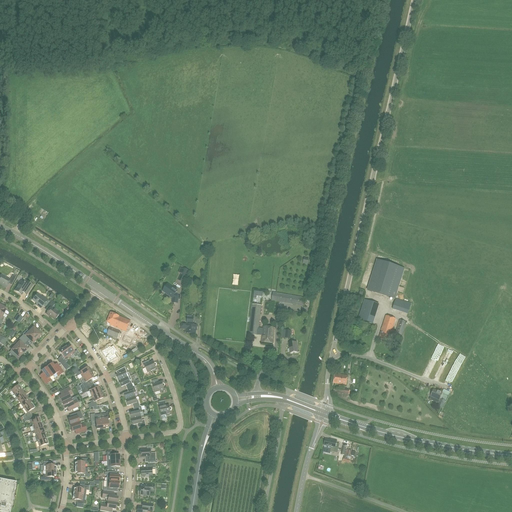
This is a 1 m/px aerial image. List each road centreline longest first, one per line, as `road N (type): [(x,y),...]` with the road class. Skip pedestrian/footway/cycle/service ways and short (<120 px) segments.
road 1 (unclassified): [(331,354),(416,0)]
road 2 (secondary): [(511,455),(397,436),(325,414)]
road 3 (tertiary): [(217,388),(201,356),(99,289)]
road 4 (residential): [(126,438),(180,428),(153,348)]
road 5 (residential): [(126,438),(113,389),(69,323)]
